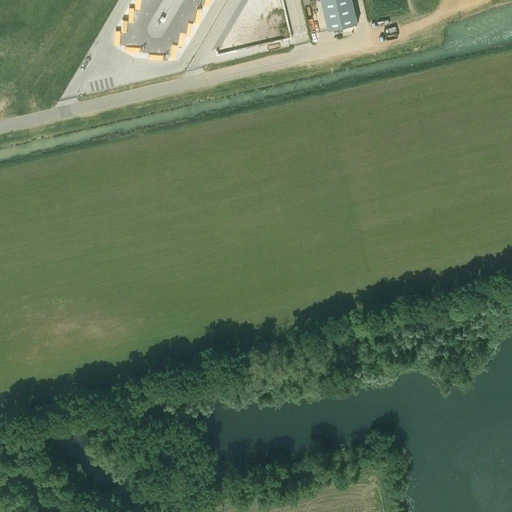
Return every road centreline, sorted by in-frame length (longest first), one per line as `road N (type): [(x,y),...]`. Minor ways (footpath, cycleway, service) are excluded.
road 1 (track): [(511,277),(0,412)]
road 2 (unclassified): [(373,39),(0,126)]
